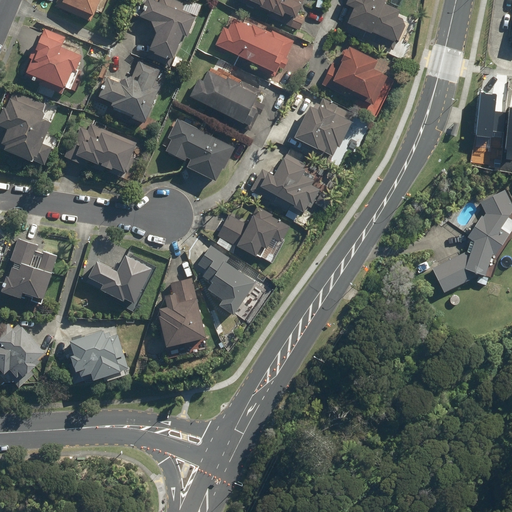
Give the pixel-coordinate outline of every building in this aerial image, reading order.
[(97,0),(57,0),(53,8),(87,23),(97,0)] [(184,39),(193,16),(182,11),(185,3),(176,0),(156,0),(156,1),(152,0),(143,0),(136,17),(148,22),(155,35),(145,59),(167,68),(179,37),(184,39)] [(304,0),(237,0),(278,19),(280,15),(294,21),(304,0)] [(345,0),(343,7),(349,10),(339,30),(361,40),(362,38),(391,51),(404,22),(394,18),(397,11),(382,4),(383,0),(345,0)] [(214,44),(272,74),(283,53),(287,55),(294,41),(268,28),(266,32),(229,14),(214,44)] [(38,86),(65,96),(81,56),(61,48),(66,36),(42,27),(24,75),(40,81),(38,86)] [(319,83),(343,95),(344,92),(372,106),(386,78),(370,70),(375,61),(345,45),(335,65),(330,62),(319,83)] [(138,61),(130,77),(113,83),(104,79),(96,96),(107,102),(106,105),(142,123),(158,92),(151,88),(160,71),(138,61)] [(199,79),(189,97),(246,127),(255,111),(249,108),(255,95),(209,71),(203,82),(199,79)] [(497,94),(481,93),(477,136),(493,137),(493,131),(504,132),(506,113),(495,112),(497,94)] [(45,110),(10,94),(0,115),(0,127),(4,129),(0,138),(0,149),(30,163),(48,124),(40,121),(45,110)] [(328,163),(353,115),(322,99),(318,106),(313,103),(311,108),(307,106),(290,137),(303,144),(301,149),(328,163)] [(176,119),(160,149),(185,162),(183,166),(214,183),(232,149),(176,119)] [(87,163),(109,172),(110,170),(120,174),(134,143),(86,121),(76,140),(73,139),(64,158),(85,168),(87,163)] [(460,124),(456,122),(452,136),(456,137),(460,124)] [(305,167),(282,154),(275,167),(270,164),(267,172),(261,168),(248,191),(271,203),(274,198),(302,213),(306,204),(310,206),(318,190),(309,185),(312,180),(301,174),(305,167)] [(446,293),(471,281),(488,287),(498,255),(511,234),(511,221),(509,220),(511,215),(511,202),(506,190),(482,202),(488,214),(486,217),(483,215),(469,237),(472,239),(468,252),(434,269),(446,293)] [(288,224),(255,206),(246,224),(226,214),(215,235),(254,255),(257,250),(271,257),(288,224)] [(39,250),(41,245),(17,237),(0,290),(0,293),(19,299),(21,293),(31,296),(29,303),(42,307),(58,257),(39,250)] [(209,283),(205,290),(219,300),(216,305),(231,316),(253,283),(224,263),(227,258),(209,246),(197,264),(204,269),(199,276),(209,283)] [(112,270),(97,262),(88,278),(133,303),(151,270),(126,256),(121,265),(116,263),(112,270)] [(173,293),(160,296),(162,305),(155,307),(163,347),(205,338),(192,277),(170,282),(173,293)] [(41,353),(18,324),(12,329),(6,320),(0,324),(0,374),(1,375),(4,373),(16,387),(32,374),(29,370),(34,366),(30,362),(41,353)] [(61,342),(72,383),(88,378),(89,382),(119,374),(115,360),(124,358),(117,333),(103,337),(101,330),(61,342)]
